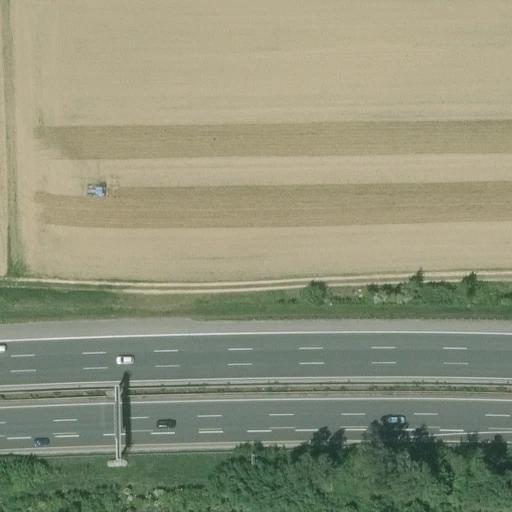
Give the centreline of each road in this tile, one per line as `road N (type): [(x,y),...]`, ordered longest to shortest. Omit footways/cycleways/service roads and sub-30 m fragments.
road 1 (motorway): [(0,422),(377,413),(511,419)]
road 2 (motorway): [(511,362),(0,365)]
road 3 (track): [(511,289),(157,294)]
